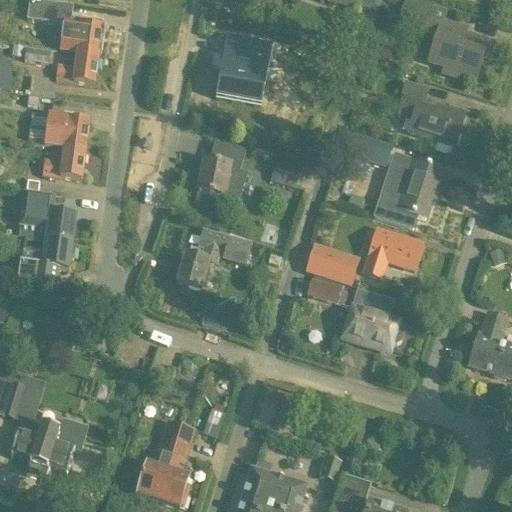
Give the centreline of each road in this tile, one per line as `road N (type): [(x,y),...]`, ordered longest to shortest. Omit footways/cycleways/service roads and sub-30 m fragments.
road 1 (unclassified): [(260,366),(374,0)]
road 2 (unclassified): [(419,412),(511,111)]
road 3 (unclassified): [(116,298),(159,210),(198,0)]
road 4 (unclassified): [(116,298),(106,253),(139,0)]
road 5 (unclassified): [(419,412),(260,366)]
road 6 (unclassified): [(260,366),(141,328),(116,298)]
road 7 (unclassified): [(211,511),(260,366)]
